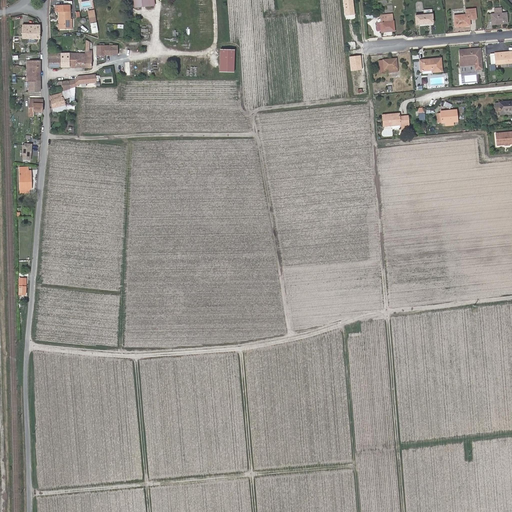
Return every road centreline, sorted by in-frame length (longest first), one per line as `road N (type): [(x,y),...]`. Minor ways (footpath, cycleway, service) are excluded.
road 1 (track): [(47,8),(50,123),(25,375),(29,511)]
road 2 (track): [(27,345),(118,355),(255,346),(373,313),(511,297)]
road 3 (unclassified): [(5,511),(0,292)]
road 4 (unknown): [(156,0),(144,53),(48,72)]
road 5 (residential): [(511,33),(364,47)]
